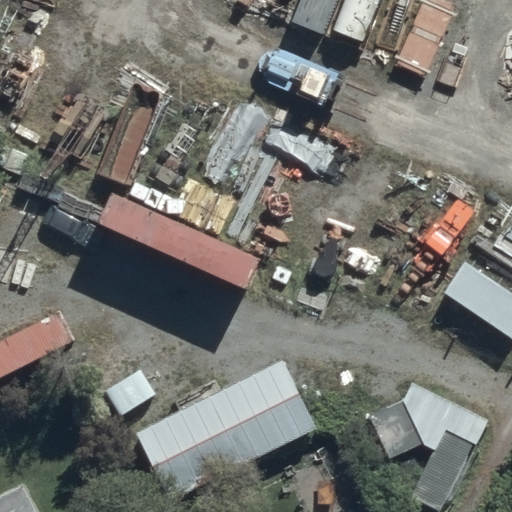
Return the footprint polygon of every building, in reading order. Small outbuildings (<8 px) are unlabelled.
[(336,292),(41,158),(28,186),(33,189),(25,205),(51,216),(57,202),(67,206),(60,221),(87,233),(93,219),(105,224),(99,237),(125,249),(131,235),(148,243),(142,256),(162,265),(168,251),(190,261),(183,276),(198,282),(204,268),(220,275),(213,291),(235,301),(242,284),(254,289),(247,303),(275,315),(281,301),(291,305),(285,319),(312,331),(319,317),(323,320),(336,292)] [(0,250),(28,189),(0,176),(0,250)] [(0,376),(78,338),(57,296),(0,324),(0,376)] [(172,500),(321,423),(287,356),(137,433),(172,500)] [(490,419),(416,383),(404,400),(372,418),(395,460),(429,442),(435,445),(411,495),(442,510),(476,440),(479,442),(490,419)] [(40,511),(37,503),(13,511),(40,511)]
